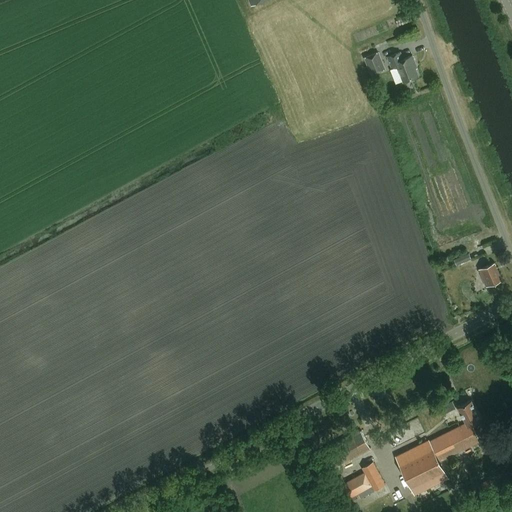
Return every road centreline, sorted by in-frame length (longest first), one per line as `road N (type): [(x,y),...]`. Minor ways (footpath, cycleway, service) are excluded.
road 1 (unclassified): [(122,511),(511,305)]
road 2 (unclassified): [(511,254),(417,0)]
road 3 (unknown): [(352,387),(422,511)]
